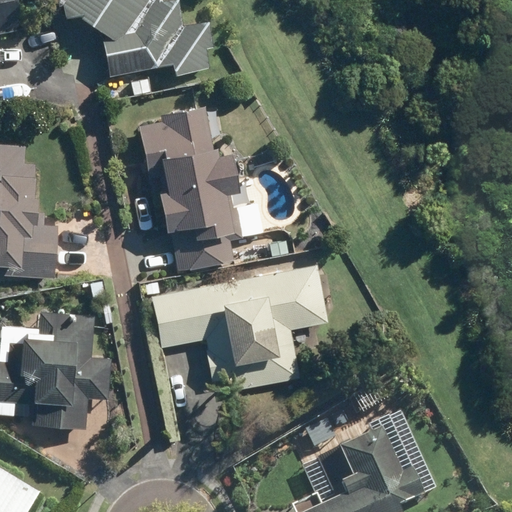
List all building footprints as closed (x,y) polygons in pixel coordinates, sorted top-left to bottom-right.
[(16,0),(0,0),(0,22),(21,17),(16,0)] [(207,18),(203,15),(180,17),(179,1),(177,0),(56,0),(114,35),(102,40),(108,77),(156,61),(174,72),(206,69),(207,18)] [(139,124),(150,175),(160,173),(163,186),(153,189),(162,228),(186,223),(190,239),(236,228),(227,188),(235,187),(227,150),(215,153),(205,109),(203,103),(161,113),(162,119),(139,124)] [(0,139),(0,260),(11,261),(11,273),(53,275),(55,225),(29,223),(32,161),(24,160),(24,141),(0,139)] [(327,321),(326,313),(315,260),(150,293),(160,346),(201,338),(211,393),(298,376),(288,328),(327,321)] [(83,427),(84,420),(86,395),(108,397),(111,354),(89,353),(91,330),(92,312),(30,308),(29,325),(0,322),(0,413),(28,415),(27,423),(83,427)] [(336,481),(342,495),(304,511),(397,511),(395,506),(421,495),(410,470),(395,477),(374,428),(336,444),(349,475),(336,481)] [(26,511),(38,492),(0,469),(0,511),(26,511)]
